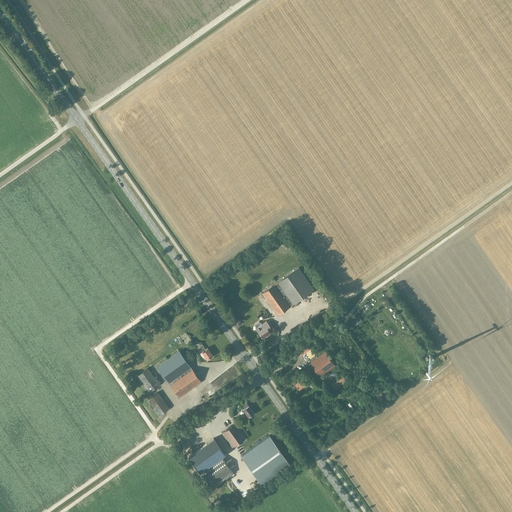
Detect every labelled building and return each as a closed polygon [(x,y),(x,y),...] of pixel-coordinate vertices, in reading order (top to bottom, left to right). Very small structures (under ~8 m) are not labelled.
[(278,315),(314,289),(299,267),(262,293),(278,315)] [(231,309),(238,315),(241,310),(234,305),(231,309)] [(262,326),(257,329),(263,338),(271,332),(269,330),(272,329),(266,321),(261,325),(262,326)] [(192,335),(187,338),(190,342),(187,344),(194,354),(202,348),(200,345),(196,338),(195,339),(192,335)] [(200,351),(207,359),(212,354),(206,346),(200,351)] [(169,383),(191,367),(179,350),(157,366),(169,383)] [(311,361),(321,376),(336,366),(326,351),(311,361)] [(191,367),(169,383),(179,397),(201,382),(191,367)] [(149,392),(159,384),(147,368),(137,375),(149,392)] [(331,384),(334,389),(335,390),(347,382),(343,376),(331,384)] [(299,389),(307,384),(306,382),(308,381),(306,377),(303,378),(296,384),(299,389)] [(380,390),(370,399),(372,401),(382,393),(380,390)] [(159,416),(169,408),(157,392),(147,399),(159,416)] [(248,417),(254,413),(249,406),(248,406),(247,403),(243,406),(244,408),(243,409),(248,417)] [(232,447),(246,437),(236,422),(221,433),(232,447)] [(269,435),(241,455),(261,484),(289,463),(269,435)] [(213,438),(189,456),(212,488),(233,473),(221,457),(225,454),(213,438)]
